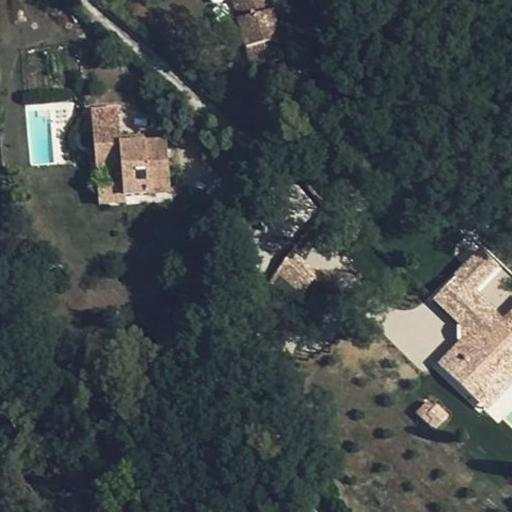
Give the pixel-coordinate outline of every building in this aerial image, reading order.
[(232,0),(250,67),(282,58),(270,12),(277,10),(274,0),(232,0)] [(280,20),(277,10),(270,12),(273,22),(280,20)] [(91,115),(92,129),(117,127),(116,113),(91,115)] [(148,189),(168,187),(164,141),(142,144),(119,146),(118,140),(117,127),(92,129),(95,168),(118,166),(121,186),(122,197),(123,197),(148,194),(148,189)] [(141,138),(118,140),(119,146),(142,144),(141,138)] [(124,204),(123,197),(122,197),(121,186),(97,188),(99,205),(124,204)] [(441,364),(474,394),(511,354),(511,315),(508,320),(476,289),(501,263),(485,247),(454,279),(449,275),(445,279),(442,275),(434,283),(438,287),(434,292),(474,331),(441,364)] [(316,278),(289,260),(276,282),(269,303),(265,314),(268,321),(283,330),(316,278)] [(183,299),(208,299),(209,270),(183,268),(183,299)] [(511,354),(474,394),(482,402),(511,370),(511,354)] [(459,421),(441,405),(428,418),(446,435),(459,421)]
